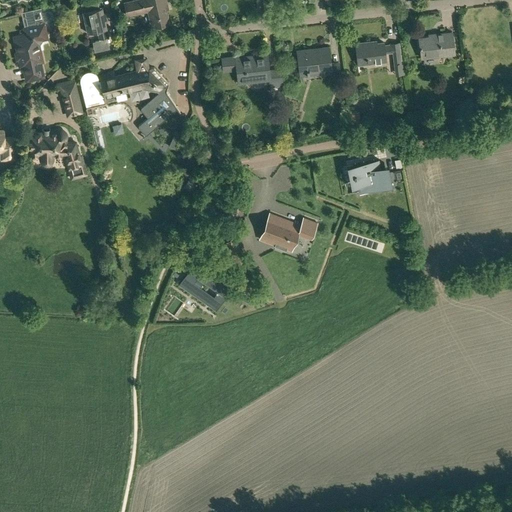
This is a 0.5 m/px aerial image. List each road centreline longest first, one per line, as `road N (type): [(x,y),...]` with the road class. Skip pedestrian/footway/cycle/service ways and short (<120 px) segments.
road 1 (residential): [(226,169),(511,110)]
road 2 (residential): [(199,34),(486,0)]
road 3 (track): [(122,511),(136,444),(138,345),(158,283)]
road 4 (residential): [(158,283),(169,260),(239,205),(226,169)]
road 5 (residential): [(226,169),(197,102),(199,34)]
